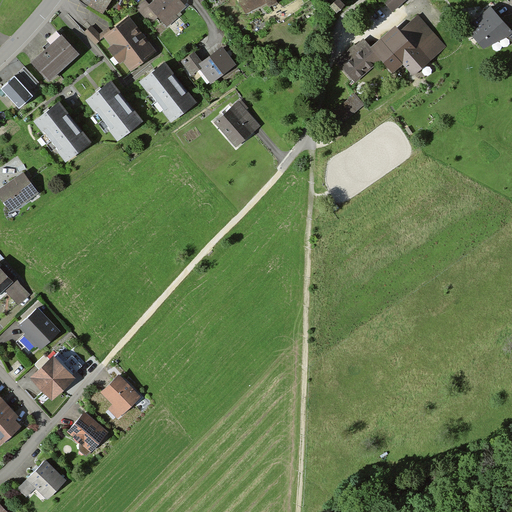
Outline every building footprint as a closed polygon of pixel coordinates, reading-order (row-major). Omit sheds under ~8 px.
[(93,0),(88,8),(105,18),(115,0),(93,0)] [(148,0),(146,0),(136,9),(150,25),(159,17),(167,27),(188,9),(180,0),(157,0),(152,4),(148,0)] [(239,0),(248,15),(275,0),(278,4),(284,0),(239,0)] [(384,0),(382,2),(392,14),(409,0),(384,0)] [(511,26),(495,6),(468,28),(488,52),(511,32),(511,26)] [(133,17),(107,36),(132,71),(159,52),(133,17)] [(446,48),(418,18),(403,31),(398,25),(373,47),(365,38),(338,63),(356,82),(382,59),(396,74),(405,65),(415,76),(446,48)] [(105,39),(93,26),(84,34),(96,47),(105,39)] [(83,54),(65,36),(35,64),(53,82),(83,54)] [(198,50),(183,61),(193,75),(201,69),(213,85),(237,67),(224,48),(206,61),(198,50)] [(165,67),(143,84),(172,120),(194,103),(165,67)] [(38,97),(18,76),(4,90),(23,110),(38,97)] [(141,122),(111,85),(89,103),(118,140),(141,122)] [(352,89),(331,104),(344,123),(366,107),(352,89)] [(262,127),(240,103),(216,124),(238,149),(262,127)] [(87,144),(58,107),(37,124),(66,161),(87,144)] [(26,174),(0,192),(0,195),(13,215),(41,195),(26,174)] [(0,261),(0,297),(18,282),(0,261)] [(39,308),(20,324),(43,350),(62,333),(39,308)] [(59,353),(35,375),(57,399),(81,377),(59,353)] [(122,375),(104,393),(115,404),(109,410),(120,422),(144,398),(122,375)] [(0,445),(20,426),(14,420),(18,417),(0,397),(0,445)] [(89,412),(69,431),(92,453),(111,434),(89,412)] [(69,481),(48,460),(20,487),(29,497),(38,489),(49,500),(69,481)] [(0,511),(10,511),(0,500),(0,511)]
